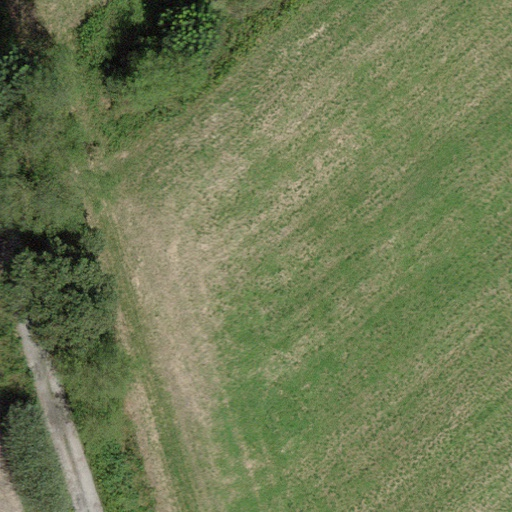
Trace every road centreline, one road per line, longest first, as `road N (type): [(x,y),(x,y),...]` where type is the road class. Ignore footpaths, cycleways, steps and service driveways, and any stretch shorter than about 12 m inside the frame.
road 1 (track): [(28,0),(183,511)]
road 2 (track): [(86,511),(0,222)]
